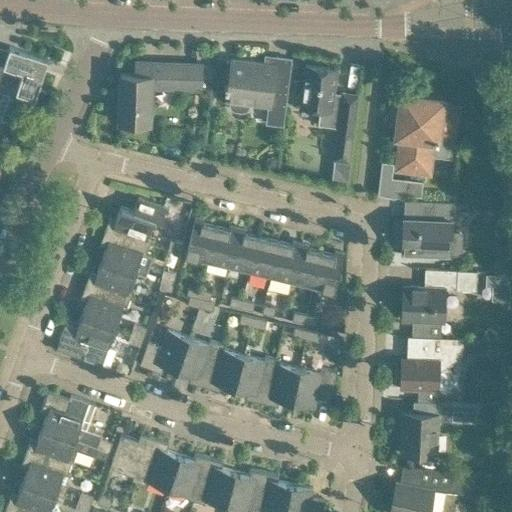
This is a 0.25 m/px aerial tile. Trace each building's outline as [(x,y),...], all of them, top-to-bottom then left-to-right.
[(0,72),(2,73),(5,66),(21,72),(15,91),(35,98),(48,59),(9,46),(8,50),(0,47),(0,72)] [(287,92),(289,78),(292,58),(275,56),(274,65),(264,64),(264,63),(231,59),(228,85),(225,84),(224,90),(227,91),(226,99),(230,100),(230,105),(231,108),(235,111),(242,112),(247,110),(249,108),(250,102),(269,105),(266,122),(283,125),(287,92)] [(154,105),(155,86),(201,88),(202,64),(173,63),(173,64),(174,64),(174,68),(161,68),(161,62),(135,61),(135,73),(121,73),(120,92),(124,92),(123,102),(120,102),(119,122),(149,123),(150,105),(154,105)] [(289,78),(287,92),(301,93),(300,106),(320,108),(317,124),(337,127),(333,159),(334,159),(333,171),(331,182),(347,184),(358,93),(342,91),(341,95),(333,94),(337,68),(305,64),(303,79),(289,78)] [(402,95),(397,135),(402,135),(398,167),(416,169),(418,157),(429,159),(430,153),(448,155),(450,137),(453,137),(457,107),(441,105),(442,100),(402,95)] [(201,161),(203,152),(203,150),(192,147),(190,158),(201,161)] [(404,178),(401,195),(421,195),(423,181),(404,178)] [(109,217),(102,237),(124,245),(129,232),(147,238),(154,218),(161,221),(166,206),(138,196),(133,210),(120,205),(116,219),(109,217)] [(403,217),(402,253),(450,255),(450,254),(458,255),(462,251),(463,234),(459,231),(451,230),(451,220),(456,220),(457,201),(420,199),(419,218),(403,217)] [(207,262),(215,226),(203,223),(204,219),(195,217),(185,257),(207,262)] [(228,267),(237,227),(229,225),(228,229),(215,226),(207,262),(228,267)] [(228,267),(249,272),(258,236),(245,233),(246,229),(237,227),(228,267)] [(151,239),(147,238),(129,232),(124,245),(102,237),(99,245),(106,247),(101,261),(135,272),(144,275),(152,256),(145,254),(151,239)] [(258,236),(249,272),(270,277),(278,241),(258,236)] [(180,253),(183,242),(170,239),(168,250),(180,253)] [(291,282),(300,242),(292,240),(291,244),(278,241),(270,277),(291,282)] [(312,287),(321,251),(308,248),(309,244),(300,242),(291,282),(312,287)] [(333,254),(321,251),(312,287),(334,292),(343,252),(334,250),(333,254)] [(128,292),(135,272),(101,261),(96,273),(90,271),(83,292),(104,300),(109,286),(128,292)] [(444,288),(446,288),(476,289),(476,270),(457,269),(425,268),(424,286),(410,285),(410,289),(408,292),(404,291),(403,314),(408,319),(442,321),(443,316),(445,314),(447,312),(447,308),(446,305),(443,303),(444,288)] [(173,281),(176,272),(163,269),(161,278),(173,281)] [(486,273),(486,285),(509,286),(508,274),(486,273)] [(171,290),(173,281),(161,278),(159,287),(171,290)] [(198,297),(200,288),(188,285),(186,294),(189,295),(198,297)] [(131,293),(128,292),(109,286),(104,300),(83,292),(80,299),(86,301),(82,314),(115,326),(122,307),(126,308),(131,293)] [(212,291),(200,288),(198,297),(202,298),(210,300),(212,291)] [(296,304),(319,308),(322,295),(299,291),(296,304)] [(202,298),(198,297),(189,295),(187,304),(200,307),(202,298)] [(241,307),(243,298),(231,296),(229,304),(241,307)] [(215,301),(210,300),(202,298),(200,307),(213,310),(215,301)] [(254,301),(243,298),(241,307),(252,310),(254,301)] [(264,304),(262,312),(274,315),(276,306),(264,304)] [(304,322),(306,314),(294,311),(292,319),(304,322)] [(251,325),(254,316),(241,313),(239,322),(251,325)] [(108,347),(115,326),(82,314),(77,327),(65,323),(56,348),(81,357),(82,353),(84,354),(83,358),(108,367),(114,349),(108,347)] [(317,316),(306,314),(304,322),(315,325),(317,316)] [(264,328),(266,319),(254,316),(251,325),(264,328)] [(162,337),(165,324),(152,321),(149,334),(162,337)] [(143,336),(146,327),(134,323),(131,332),(143,336)] [(305,338),(307,329),(294,326),(292,335),(305,338)] [(176,369),(189,335),(168,328),(161,346),(148,341),(140,363),(161,371),(164,365),(176,369)] [(318,341),(320,332),(307,329),(305,338),(318,341)] [(140,345),(143,336),(131,332),(128,341),(140,345)] [(203,385),(217,341),(210,339),(208,343),(189,335),(176,369),(189,374),(187,380),(203,385)] [(487,339),(463,338),(408,335),(406,364),(400,363),(399,387),(446,390),(453,385),(454,373),(448,364),(462,353),(462,351),(486,352),(487,339)] [(234,387),(244,353),(223,347),(224,344),(217,341),(203,385),(219,390),(220,384),(234,387)] [(261,402),(272,357),(265,355),(264,358),(244,353),(234,387),(247,391),(245,398),(261,402)] [(296,402),(303,367),(279,362),(280,358),(272,357),(261,402),(277,406),(279,399),(296,402)] [(320,371),(303,367),(296,402),(314,406),(316,396),(330,399),(336,370),(321,367),(320,371)] [(87,429),(96,403),(71,394),(70,398),(48,390),(40,411),(46,414),(42,426),(109,450),(112,441),(100,437),(101,434),(87,429)] [(477,404),(453,402),(413,400),(412,412),(402,412),(400,453),(436,454),(438,420),(452,420),(476,421),(477,404)] [(109,450),(42,426),(37,439),(31,437),(28,445),(50,452),(45,466),(63,472),(63,473),(67,474),(72,460),(68,458),(72,448),(106,459),(109,450)] [(139,482),(154,438),(140,433),(138,439),(121,434),(109,468),(133,476),(132,479),(139,482)] [(168,487),(179,453),(166,449),(168,443),(154,438),(139,482),(147,484),(148,481),(168,487)] [(50,452),(28,445),(21,465),(27,468),(22,481),(56,493),(56,492),(63,494),(67,484),(60,481),(63,473),(63,472),(45,466),(50,452)] [(195,500),(209,456),(195,452),(193,458),(179,453),(168,487),(188,494),(187,498),(195,500)] [(225,504),(234,470),(221,466),(223,460),(209,456),(195,500),(204,503),(205,499),(225,504)] [(396,480),(389,511),(440,511),(445,491),(463,493),(464,486),(472,487),(474,473),(403,464),(400,481),(396,480)] [(254,511),(264,470),(250,467),(248,473),(234,470),(225,504),(246,510),(245,511),(254,511)] [(283,511),(289,482),(277,480),(278,474),(264,470),(254,511),(283,511)] [(53,502),(56,493),(22,481),(18,494),(11,491),(9,499),(31,507),(28,511),(60,511),(61,510),(57,503),(53,502)] [(313,487),(289,482),(283,511),(322,511),(325,499),(311,496),(313,487)] [(90,505),(93,496),(81,491),(78,500),(90,505)] [(113,498),(100,493),(97,502),(110,507),(113,498)] [(28,511),(31,507),(9,499),(4,511),(28,511)] [(81,511),(87,511),(90,505),(78,500),(74,510),(81,511)]
